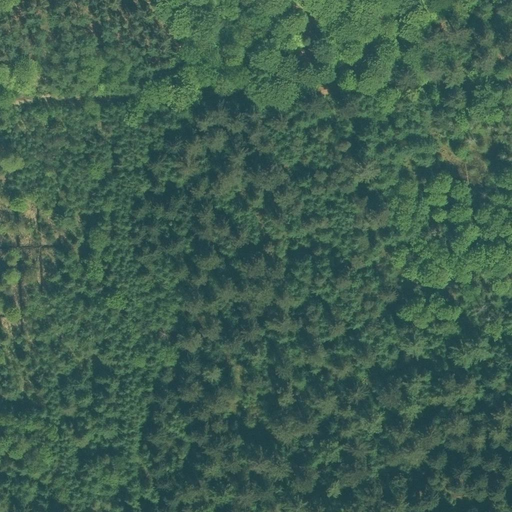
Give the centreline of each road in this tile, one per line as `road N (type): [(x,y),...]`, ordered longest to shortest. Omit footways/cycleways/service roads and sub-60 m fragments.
road 1 (track): [(511,82),(182,95)]
road 2 (track): [(182,95),(0,103)]
